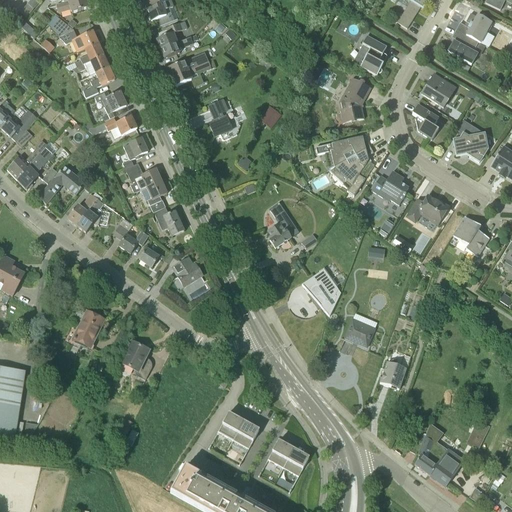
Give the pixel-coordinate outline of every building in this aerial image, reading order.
[(70,11),(72,14),(88,10),(88,11),(90,10),(88,4),(87,5),(85,0),(78,0),(64,4),(56,6),(58,14),(70,11)] [(146,11),(148,16),(149,18),(148,18),(149,22),(151,22),(151,23),(157,21),(160,28),(173,23),(168,10),(173,8),(170,2),(162,5),(160,0),(145,0),(149,10),(146,11)] [(402,16),(397,13),(392,21),(407,31),(425,0),(407,0),(411,2),(402,16)] [(511,5),(511,0),(486,0),(485,5),(500,12),(505,2),(511,5)] [(20,16),(26,21),(34,12),(28,7),(20,16)] [(459,25),(456,31),(478,44),(480,45),(491,24),(477,16),(476,18),(470,15),(465,23),(469,25),(467,29),(459,25)] [(58,19),(51,29),(50,30),(65,46),(71,43),(76,55),(85,51),(98,45),(92,32),(79,38),(80,39),(77,40),(73,31),(72,31),(58,19)] [(505,23),(500,20),(497,25),(502,28),(505,23)] [(67,26),(72,31),(76,26),(71,21),(67,26)] [(184,23),(178,25),(167,30),(169,36),(157,41),(161,51),(176,44),(172,35),(181,32),(187,29),(184,23)] [(220,25),(215,30),(220,34),(224,29),(220,25)] [(34,40),(38,35),(32,30),(28,35),(34,40)] [(478,44),(456,31),(452,39),(456,42),(455,44),(453,43),(447,54),(471,67),(477,56),(473,53),(478,44)] [(233,36),(229,32),(224,37),(229,41),(233,36)] [(366,38),(362,46),(370,50),(360,69),(376,78),(378,75),(379,75),(381,75),(382,73),(382,71),(380,70),(386,60),(386,59),(385,61),(383,60),(382,57),(386,49),(366,38)] [(176,44),(161,51),(164,60),(179,54),(178,51),(191,45),(188,40),(176,45),(176,44)] [(40,47),(49,55),(54,49),(45,41),(40,47)] [(83,66),(90,63),(103,57),(98,45),(85,51),(87,56),(79,60),(80,62),(74,64),(76,69),(77,69),(83,66)] [(185,67),(183,63),(168,69),(172,79),(201,67),(208,63),(212,61),(209,52),(205,54),(204,54),(193,58),(195,63),(185,67)] [(90,63),(95,75),(109,69),(103,57),(90,63)] [(211,70),(209,64),(208,63),(201,67),(172,79),(176,88),(191,82),(189,78),(204,72),(204,73),(211,70)] [(96,90),(101,87),(114,81),(109,69),(95,75),(98,81),(90,84),(92,88),(82,93),(85,100),(98,94),(96,90)] [(455,90),(442,81),(438,78),(434,84),(429,81),(421,96),(443,109),(455,90)] [(22,84),(28,91),(33,86),(26,80),(22,84)] [(370,90),(352,80),(339,104),(339,105),(343,125),(364,121),(364,120),(363,120),(361,109),(361,107),(370,90),(370,91),(370,90)] [(219,89),(218,86),(215,85),(211,87),(210,90),(211,93),(214,94),(218,92),(219,89)] [(475,96),(469,92),(464,98),(471,103),(475,96)] [(107,94),(98,98),(94,99),(97,105),(107,100),(109,106),(108,107),(111,114),(126,108),(125,106),(127,105),(124,100),(123,100),(120,94),(109,99),(107,94)] [(484,102),(475,97),(473,101),(481,106),(484,102)] [(229,117),(227,113),(227,112),(227,111),(232,108),(229,101),(218,106),(218,107),(209,111),(212,118),(213,118),(216,123),(209,126),(214,138),(220,136),(223,142),(236,136),(240,127),(234,115),(229,117)] [(0,129),(0,130),(9,120),(13,115),(6,108),(8,105),(5,102),(0,107),(0,129)] [(433,128),(438,120),(417,107),(412,116),(416,119),(415,121),(417,133),(431,142),(438,132),(433,128)] [(270,129),(280,117),(270,110),(261,122),(270,129)] [(13,115),(9,120),(0,130),(11,140),(24,125),(29,129),(36,122),(28,115),(21,122),(13,115)] [(117,129),(121,138),(137,131),(131,118),(116,125),(113,119),(103,124),(107,133),(117,129)] [(15,144),(21,149),(32,138),(26,132),(15,144)] [(479,164),(487,151),(484,135),(468,139),(463,135),(459,140),(453,142),(454,147),(456,158),(467,155),(471,154),(469,158),(479,164)] [(123,149),(129,162),(130,162),(135,160),(136,161),(142,158),(141,156),(147,154),(141,140),(123,149)] [(327,172),(328,173),(370,148),(366,142),(361,145),(358,140),(315,149),(317,157),(330,153),(334,169),(327,172)] [(35,149),(36,151),(25,164),(19,158),(7,172),(16,182),(41,155),(45,150),(47,148),(41,143),(35,149)] [(41,155),(16,182),(26,192),(38,178),(36,175),(48,162),(49,163),(54,158),(52,156),(58,150),(50,144),(47,148),(45,150),(41,155)] [(370,148),(328,173),(334,169),(346,181),(345,183),(351,187),(347,194),(353,198),(374,167),(370,164),(371,163),(368,157),(373,154),(370,148)] [(505,178),(511,182),(511,153),(502,148),(490,168),(499,174),(499,175),(505,179),(505,178)] [(122,165),(125,171),(133,167),(130,162),(129,162),(122,165)] [(146,189),(146,190),(161,183),(156,171),(143,176),(138,165),(133,167),(125,171),(132,186),(130,187),(133,195),(146,189)] [(76,198),(82,190),(85,187),(63,169),(38,201),(46,207),(62,187),(70,194),(76,198)] [(47,186),(57,174),(52,170),(42,181),(47,186)] [(316,189),(331,181),(327,173),(312,180),(316,189)] [(390,202),(399,207),(405,196),(408,190),(398,183),(401,179),(392,173),(387,182),(380,178),(371,192),(389,204),(390,202)] [(91,181),(84,191),(89,195),(96,186),(91,181)] [(161,202),(159,199),(166,195),(161,183),(146,190),(151,200),(147,202),(152,215),(153,214),(154,215),(165,210),(161,202)] [(304,186),(300,188),(308,193),(309,192),(306,185),(304,186)] [(244,190),(246,194),(247,196),(255,192),(252,186),(244,190)] [(76,228),(97,201),(91,197),(81,209),(78,207),(67,220),(76,228)] [(417,202),(406,219),(415,224),(420,216),(437,227),(448,209),(440,204),(439,205),(427,198),(423,205),(417,202)] [(76,228),(85,235),(86,235),(93,226),(98,227),(101,212),(100,211),(103,206),(102,205),(97,201),(76,228)] [(161,232),(168,229),(171,236),(182,231),(183,233),(174,213),(168,216),(165,210),(154,215),(161,232)] [(480,229),(464,219),(455,234),(460,238),(458,241),(468,248),(465,251),(477,259),(489,240),(481,235),(481,232),(479,232),(478,232),(480,229)] [(386,220),(377,234),(385,239),(394,226),(386,220)] [(113,237),(122,242),(126,236),(132,227),(123,221),(113,237)] [(272,240),(270,242),(275,250),(291,239),(285,231),(284,231),(279,225),(268,233),(272,240)] [(132,241),(126,236),(122,242),(122,243),(118,248),(130,255),(137,245),(141,248),(148,238),(138,231),(132,241)] [(355,240),(359,237),(355,231),(351,234),(355,240)] [(316,242),(313,237),(301,245),(305,250),(316,242)] [(391,245),(398,249),(404,241),(397,237),(391,245)] [(158,258),(146,250),(139,261),(151,269),(158,258)] [(168,254),(162,262),(168,266),(174,258),(168,254)] [(0,292),(11,299),(24,275),(12,269),(14,263),(4,258),(1,263),(0,263),(0,286),(3,288),(0,292)] [(172,270),(184,289),(202,278),(194,266),(188,270),(184,263),(172,270)] [(424,276),(427,272),(420,267),(417,272),(424,276)] [(307,295),(318,311),(321,309),(329,318),(330,316),(340,295),(336,289),(337,288),(336,288),(323,271),(320,273),(319,272),(319,273),(320,274),(305,284),(301,287),(308,295),(307,295)] [(499,302),(508,308),(511,301),(511,300),(504,295),(499,302)] [(96,336),(94,335),(101,321),(87,314),(76,336),(84,340),(82,345),(90,349),(96,336)] [(374,330),(352,321),(344,340),(366,349),(374,330)] [(346,353),(349,343),(343,341),(340,351),(346,353)] [(132,344),(121,366),(137,373),(135,377),(145,382),(151,370),(151,369),(152,368),(152,367),(152,366),(151,365),(151,364),(151,363),(150,363),(150,362),(149,361),(148,360),(145,359),(148,352),(132,344)] [(399,391),(406,370),(387,364),(382,376),(380,377),(381,380),(380,385),(399,391)] [(0,445),(14,447),(19,409),(25,373),(0,369),(0,445)] [(223,381),(218,389),(220,390),(225,390),(227,386),(225,382),(223,381)] [(33,400),(43,401),(44,393),(34,391),(33,400)] [(243,423),(228,414),(217,434),(233,442),(243,423)] [(124,440),(127,434),(132,424),(126,421),(121,431),(118,437),(124,440)] [(476,422),(472,430),(484,435),(488,428),(476,422)] [(25,433),(34,435),(36,425),(27,423),(25,433)] [(248,451),(259,432),(243,423),(233,442),(248,451)] [(461,468),(464,464),(447,452),(446,454),(425,438),(418,457),(420,458),(414,467),(445,490),(461,468)] [(293,451),(278,442),(267,461),(283,470),(293,451)] [(298,478),(309,459),(293,451),(283,470),(298,478)] [(263,511),(244,501),(244,503),(236,499),(237,497),(184,468),(170,494),(201,511),(263,511)] [(289,479),(288,482),(280,478),(277,485),(291,491),(295,482),(289,479)]
